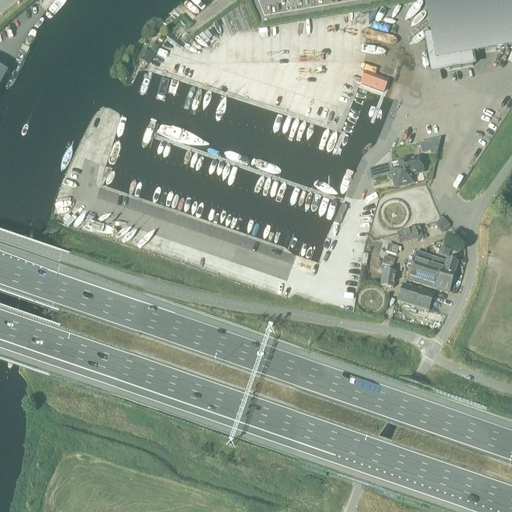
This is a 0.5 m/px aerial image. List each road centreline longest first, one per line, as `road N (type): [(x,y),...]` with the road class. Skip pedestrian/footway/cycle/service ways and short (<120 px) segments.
road 1 (motorway): [(511,448),(0,267)]
road 2 (motorway): [(0,322),(511,499)]
road 3 (unknown): [(412,76),(382,143),(361,166),(313,278),(84,200)]
road 4 (unclassified): [(429,355),(471,275),(477,214),(511,161)]
road 5 (unclassified): [(349,511),(429,355)]
